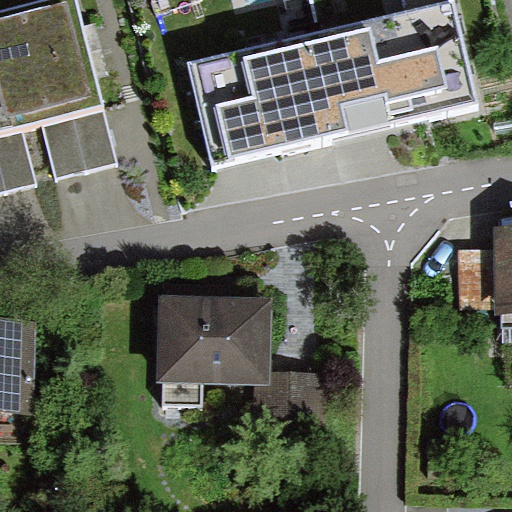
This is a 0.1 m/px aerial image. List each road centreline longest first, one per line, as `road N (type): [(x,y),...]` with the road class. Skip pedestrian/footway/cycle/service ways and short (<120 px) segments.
road 1 (residential): [(0,276),(384,202)]
road 2 (residential): [(381,511),(390,283),(384,202)]
road 3 (residential): [(384,202),(511,182)]
